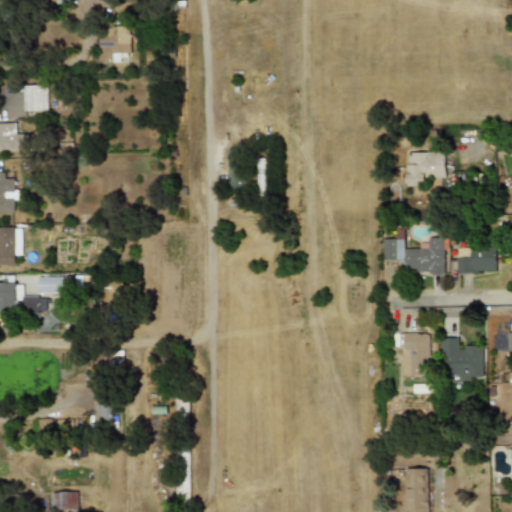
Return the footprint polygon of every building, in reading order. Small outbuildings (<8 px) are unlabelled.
[(119,62),(119,53),(129,53),(129,25),(98,25),(98,62),(119,62)] [(23,86),(24,111),(47,110),(47,85),(23,86)] [(0,123),(0,150),(30,150),(29,134),(16,134),(16,123),(0,123)] [(226,190),(243,190),(244,149),(227,149),(226,190)] [(445,177),(444,151),(405,152),(406,186),(424,186),(424,177),(445,177)] [(15,179),(4,179),(4,173),(0,172),(0,213),(13,213),(13,195),(14,195),(15,179)] [(382,239),(382,260),(404,259),(403,229),(395,229),(396,238),(382,239)] [(0,265),(14,265),(15,231),(0,230),(0,265)] [(404,248),(404,274),(443,274),(443,238),(427,237),(427,248),(404,248)] [(456,273),(496,272),(495,247),(469,248),(469,256),(456,257),(456,273)] [(62,276),(37,277),(37,293),(62,292),(62,276)] [(0,312),(16,312),(16,300),(21,300),(21,311),(46,311),(46,296),(22,296),(22,283),(0,283),(0,312)] [(400,333),(401,376),(428,375),(427,333),(400,333)] [(482,377),(481,346),(457,347),(457,337),(442,338),(443,378),(482,377)] [(113,421),(111,390),(95,391),(96,422),(113,421)] [(37,419),(38,431),(51,431),(51,418),(37,419)] [(426,511),(427,470),(406,470),(405,511),(426,511)] [(51,492),(51,510),(77,509),(77,492),(51,492)]
